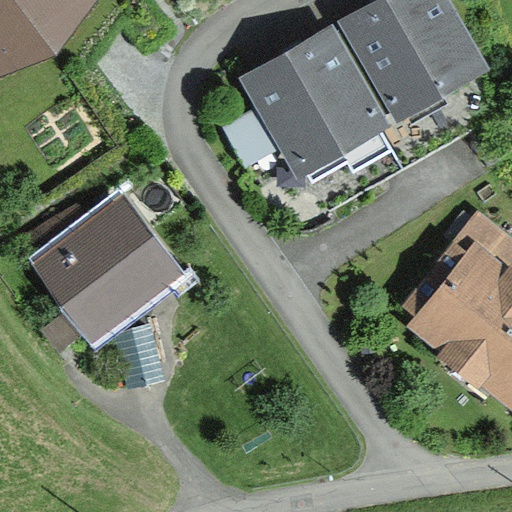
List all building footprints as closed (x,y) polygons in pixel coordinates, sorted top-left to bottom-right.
[(67,0),(0,0),(0,51),(11,43),(16,49),(47,36),(67,10),(62,4),(67,0)] [(476,65),(438,0),(387,0),(351,21),(401,108),(476,65)] [(390,147),(327,34),(252,77),(303,164),(339,143),(353,168),(390,147)] [(168,267),(123,208),(47,265),(93,325),(168,267)] [(407,302),(511,387),(511,289),(454,243),(407,302)]
